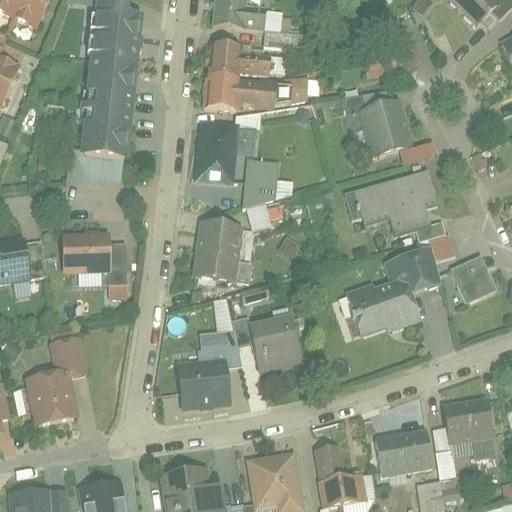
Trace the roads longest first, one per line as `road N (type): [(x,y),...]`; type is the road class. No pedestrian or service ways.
road 1 (residential): [(135,445),(296,422),(511,352)]
road 2 (residential): [(171,200),(135,445)]
road 3 (residential): [(182,0),(171,200)]
road 4 (residential): [(171,200),(0,210)]
road 5 (residential): [(0,471),(135,445)]
